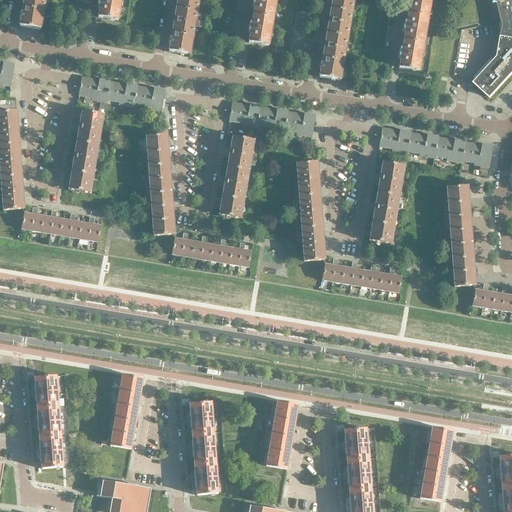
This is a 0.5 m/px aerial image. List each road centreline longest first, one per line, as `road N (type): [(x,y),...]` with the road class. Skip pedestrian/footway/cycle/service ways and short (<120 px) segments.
road 1 (tertiary): [(0,336),(511,423)]
road 2 (tertiary): [(511,382),(0,296)]
road 3 (residential): [(44,73),(26,80),(39,186),(53,182),(68,88),(61,77)]
road 4 (residential): [(196,102),(220,115),(204,206),(190,212),(182,99)]
road 5 (residential): [(345,127),(328,133),(339,235),(355,229),(367,131)]
road 6 (residential): [(503,130),(505,265),(511,266)]
road 7 (residential): [(330,496),(294,488),(305,413),(326,417)]
road 8 (residential): [(178,467),(139,460),(150,391),(172,397)]
